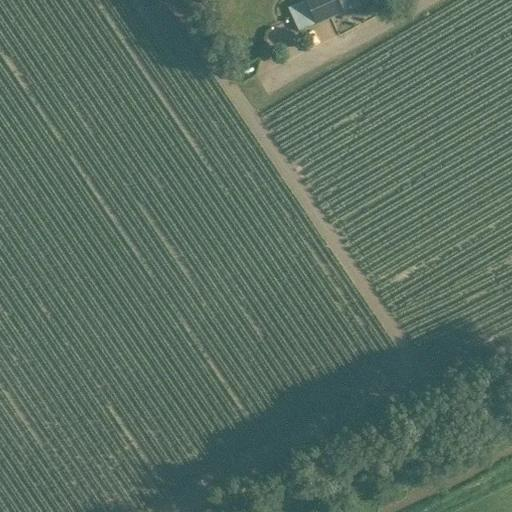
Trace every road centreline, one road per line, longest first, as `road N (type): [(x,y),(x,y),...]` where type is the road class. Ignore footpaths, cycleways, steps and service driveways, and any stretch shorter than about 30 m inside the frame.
road 1 (unclassified): [(263,511),(511,382)]
road 2 (track): [(304,66),(421,0)]
